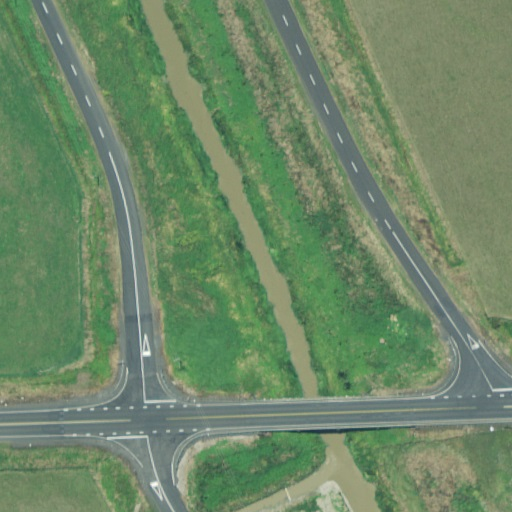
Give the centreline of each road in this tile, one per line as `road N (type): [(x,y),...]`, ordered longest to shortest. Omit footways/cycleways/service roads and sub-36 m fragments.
road 1 (unclassified): [(273,0),(338,144),(464,339),(495,393),(496,410)]
road 2 (unclassified): [(146,421),(126,206),(112,155),(43,0)]
road 3 (trunk): [(496,410),(146,421)]
road 4 (trunk): [(146,421),(0,426)]
